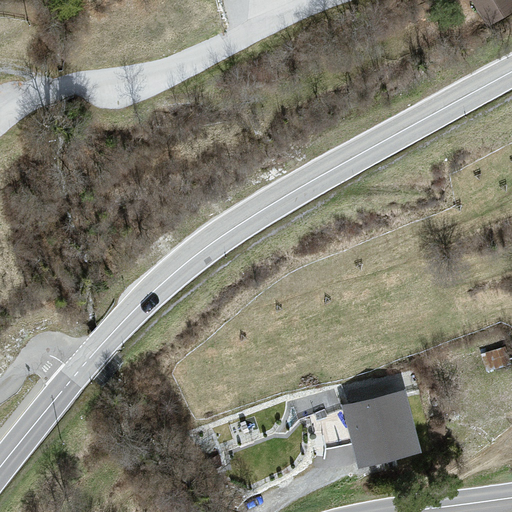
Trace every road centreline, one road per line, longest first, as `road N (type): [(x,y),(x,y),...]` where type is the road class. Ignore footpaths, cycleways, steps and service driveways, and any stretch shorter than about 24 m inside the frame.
road 1 (secondary): [(79,369),(175,271),(240,223),(511,71)]
road 2 (residential): [(0,117),(51,87),(150,77),(325,0)]
road 3 (secondary): [(0,466),(79,369)]
